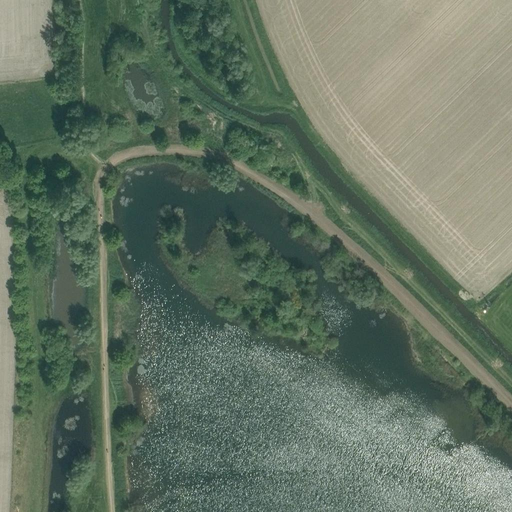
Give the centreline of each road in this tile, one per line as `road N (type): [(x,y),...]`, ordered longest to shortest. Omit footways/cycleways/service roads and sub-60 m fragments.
road 1 (track): [(511,413),(355,254),(239,167),(172,146),(139,147),(105,167)]
road 2 (track): [(105,167),(99,238),(113,511)]
